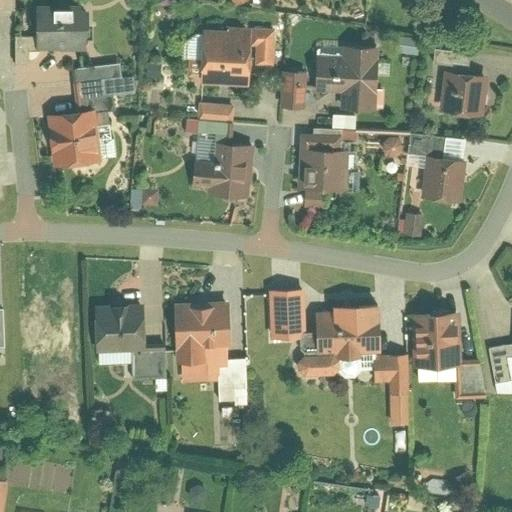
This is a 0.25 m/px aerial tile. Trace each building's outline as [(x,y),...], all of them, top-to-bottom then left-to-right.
[(37,48),(87,47),(87,35),(91,35),(90,6),(83,6),(83,1),(36,2),(37,48)] [(251,82),(254,25),(230,23),(230,27),(205,26),(202,79),(251,82)] [(381,44),(344,43),(344,53),(318,52),(317,89),(342,90),(341,106),(378,108),(381,44)] [(303,107),(304,69),(286,68),(285,107),(303,107)] [(490,72),(446,68),(442,109),(486,114),(490,72)] [(98,106),(49,112),(55,164),(104,159),(98,106)] [(353,125),(353,113),(330,112),(329,124),(353,125)] [(343,130),(302,129),(300,187),(350,189),(352,147),(342,147),(343,130)] [(252,195),(256,141),(217,138),(215,159),(196,157),(194,184),(208,185),(208,191),(252,195)] [(469,157),(429,152),(424,195),(465,199),(469,157)] [(418,234),(422,215),(404,211),(400,230),(418,234)] [(301,287),(268,289),(271,338),(297,337),(304,327),(301,287)] [(208,346),(232,344),(229,298),(175,300),(178,360),(208,358),(208,346)] [(383,351),(381,300),(317,302),(318,330),(307,330),(304,333),(303,344),(306,349),(317,350),(317,352),(306,353),(301,359),(300,364),(303,367),(308,372),(328,372),(334,367),(340,367),(344,372),(347,375),(358,375),(358,379),(362,385),(378,385),(382,381),(391,381),(392,421),(412,421),(411,351),(383,351)] [(145,345),(144,301),(97,303),(99,350),(134,348),(135,376),(169,374),(167,344),(145,345)] [(465,361),(462,307),(414,310),(418,372),(457,370),(459,395),(486,394),(482,360),(465,361)] [(0,511),(5,511),(10,479),(0,477),(0,511)]
